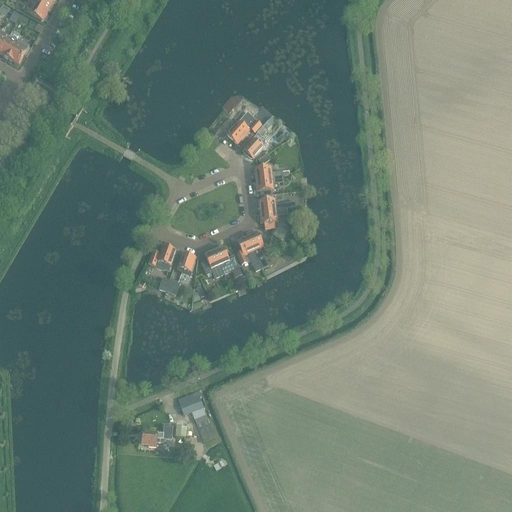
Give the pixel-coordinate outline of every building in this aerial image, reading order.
[(31,0),(30,3),(48,13),(52,7),(50,7),(52,3),(46,0),(31,0)] [(45,19),(48,13),(30,3),(24,13),(41,23),(43,19),(45,19)] [(35,32),(40,35),(43,29),(38,26),(35,32)] [(0,32),(0,53),(9,38),(0,32)] [(9,38),(0,53),(0,54),(3,56),(2,58),(8,61),(19,43),(21,39),(12,33),(9,38)] [(19,43),(8,61),(14,65),(15,63),(19,65),(24,57),(26,59),(31,50),(19,43)] [(28,87),(54,102),(55,102),(60,93),(47,85),(34,77),(28,87)] [(78,119),(52,105),(47,115),(72,129),(78,119)] [(239,124),(227,137),(237,146),(241,141),(242,143),(247,138),(245,136),(250,131),(254,135),(261,128),(262,128),(269,121),(265,118),(259,112),(253,119),(247,114),(239,124)] [(257,137),(243,152),(252,160),(267,145),(261,139),(267,133),(266,132),(275,122),(271,119),(269,121),(262,128),(256,135),(257,137)] [(261,167),(270,161),(267,156),(258,162),(261,167)] [(255,170),(257,181),(282,178),(282,173),(276,174),(276,176),(271,177),(270,168),(255,170)] [(283,183),(282,178),(257,181),(258,193),(260,192),(261,197),(271,196),(270,191),(273,191),(272,182),(277,182),(277,184),(283,183)] [(261,202),(259,202),(260,213),(286,210),(291,210),(296,209),(295,203),(285,204),(286,205),(280,206),(274,207),(274,200),(271,201),(271,196),(261,197),(261,202)] [(287,215),(286,210),(260,213),(262,225),(264,224),(265,231),(275,230),(274,223),(276,223),(275,214),(281,214),(281,216),(287,215)] [(279,227),(273,236),(282,242),(287,233),(279,227)] [(247,238),(261,271),(268,268),(262,253),(261,253),(260,251),(270,247),(266,235),(259,238),(257,234),(247,238)] [(247,264),(244,256),(247,255),(255,273),(261,271),(247,238),(237,243),(242,253),(237,255),(242,266),(247,264)] [(150,263),(150,264),(155,266),(154,268),(164,272),(165,271),(168,272),(169,269),(175,252),(163,247),(160,254),(159,254),(159,256),(153,254),(150,263)] [(218,250),(213,252),(224,276),(232,272),(235,279),(242,276),(239,269),(236,264),(233,257),(228,259),(223,249),(219,251),(218,250)] [(215,280),(224,276),(213,252),(209,254),(209,255),(205,257),(207,263),(202,265),(202,266),(206,276),(212,274),(215,280)] [(193,265),(195,259),(183,255),(178,271),(182,273),(181,275),(190,278),(194,265),(193,265)] [(163,280),(159,291),(166,293),(170,282),(163,280)] [(175,297),(179,286),(170,282),(166,293),(175,297)] [(194,294),(193,304),(200,301),(200,299),(204,298),(200,288),(196,289),(197,292),(194,294)] [(178,400),(180,405),(184,417),(203,410),(199,398),(196,393),(178,400)] [(206,417),(194,421),(203,445),(214,440),(215,440),(206,417)] [(142,433),(142,445),(148,446),(148,448),(156,449),(156,444),(163,444),(163,441),(172,442),(172,429),(163,428),(163,436),(157,435),(142,433)]
